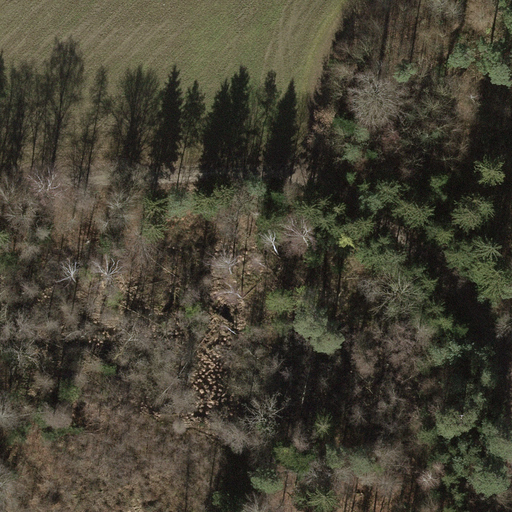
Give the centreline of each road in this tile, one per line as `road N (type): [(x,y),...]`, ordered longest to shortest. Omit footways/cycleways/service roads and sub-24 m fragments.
road 1 (track): [(511,375),(478,303),(404,229),(320,170),(0,173)]
road 2 (track): [(367,0),(334,33),(320,86),(320,170)]
